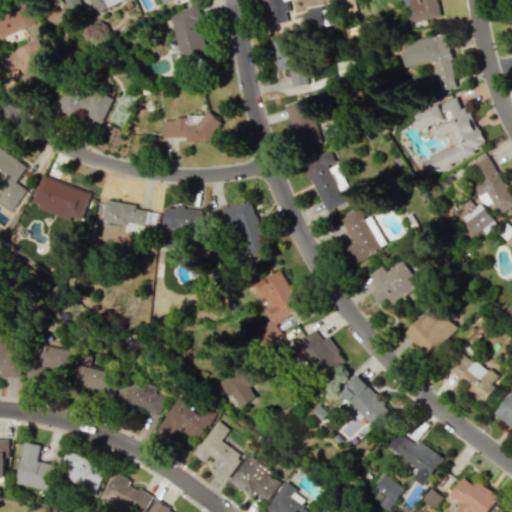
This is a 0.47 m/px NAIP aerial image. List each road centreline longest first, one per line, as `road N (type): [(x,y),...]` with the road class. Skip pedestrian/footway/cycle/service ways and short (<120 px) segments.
road 1 (residential): [(234,0),(275,165),(336,285),(414,379),(511,463)]
road 2 (residential): [(0,99),(68,144),(123,164),(196,173),(275,165)]
road 3 (residential): [(0,408),(70,421),(129,444),(228,511)]
road 4 (residential): [(477,0),(511,121)]
